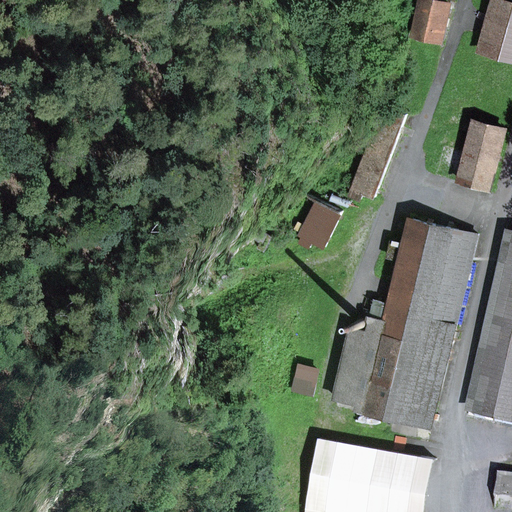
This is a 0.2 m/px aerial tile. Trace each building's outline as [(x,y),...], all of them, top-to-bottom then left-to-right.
[(421,0),(414,35),(445,43),(455,0),(421,0)] [(511,0),(491,0),(478,50),(511,59),(511,0)] [(411,112),(386,102),(349,195),(363,199),(366,192),(378,196),(411,112)] [(511,125),(474,117),(458,180),(494,191),(511,125)] [(343,211),(317,198),(300,234),(304,236),(301,242),(311,248),(315,241),(327,246),(343,211)] [(482,232),(414,212),(386,318),(371,313),(368,328),(353,323),(335,396),(357,402),(356,411),(434,426),(482,232)] [(511,226),(507,225),(468,406),(511,419),(511,226)] [(322,366),(299,362),(293,391),(316,395),(322,366)] [(427,511),(437,456),(319,436),(307,506),(339,511),(427,511)]
